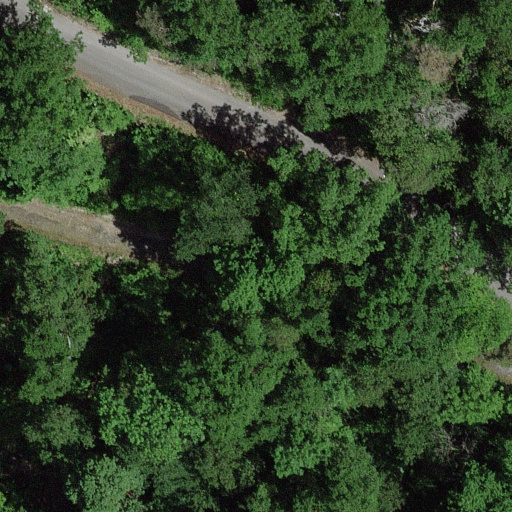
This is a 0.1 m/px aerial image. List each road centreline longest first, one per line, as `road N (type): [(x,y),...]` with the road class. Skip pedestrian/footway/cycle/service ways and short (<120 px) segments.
road 1 (unclassified): [(0,6),(369,188),(511,290)]
road 2 (track): [(511,368),(443,327),(351,291),(0,205)]
